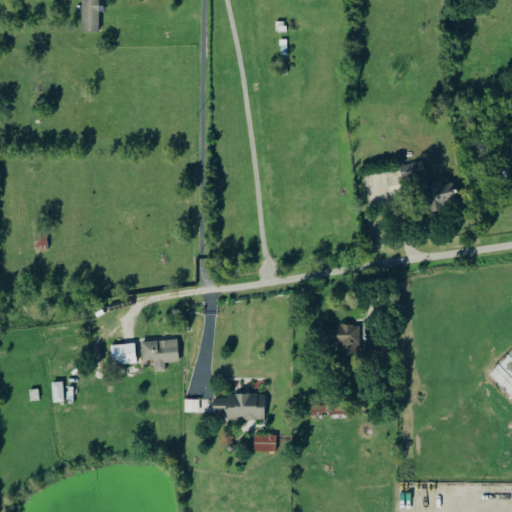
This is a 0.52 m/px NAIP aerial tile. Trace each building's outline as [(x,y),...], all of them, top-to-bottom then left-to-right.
[(99,0),(82,0),(82,32),(100,32),(101,6),(100,6),(99,0)] [(454,183),(444,185),(443,180),(424,184),(431,213),(443,210),(442,206),(459,202),(454,183)] [(359,324),(328,325),(328,344),(340,344),(341,354),(360,353),(359,324)] [(180,362),(179,339),(142,341),(143,361),(156,360),(156,372),(166,372),(166,362),(180,362)] [(111,346),(135,344),(137,363),(113,366),(111,346)] [(65,402),(54,403),(52,383),(63,382),(65,402)] [(266,395),(215,394),(214,413),(227,413),(227,419),(265,420),(266,395)] [(200,402),(186,401),(186,412),(200,412),(200,402)] [(255,451),(277,451),(278,435),(255,434),(255,451)]
